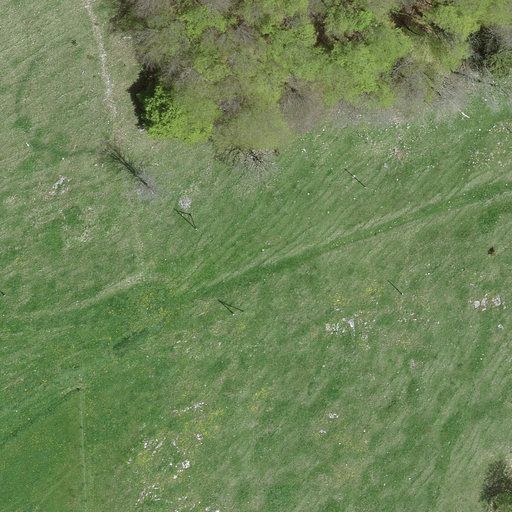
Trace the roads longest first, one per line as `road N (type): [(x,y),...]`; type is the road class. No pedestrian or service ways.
road 1 (track): [(0,401),(138,328),(149,311)]
road 2 (track): [(0,326),(134,300),(149,311)]
